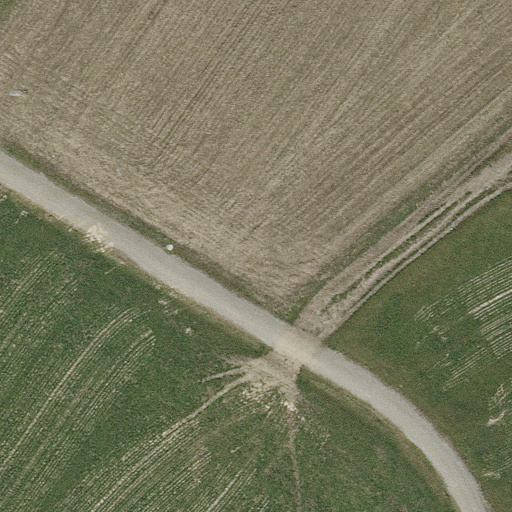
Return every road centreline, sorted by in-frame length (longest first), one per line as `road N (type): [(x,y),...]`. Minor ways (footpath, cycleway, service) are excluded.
road 1 (track): [(471,511),(409,432),(286,339),(0,166)]
road 2 (track): [(286,339),(511,156)]
